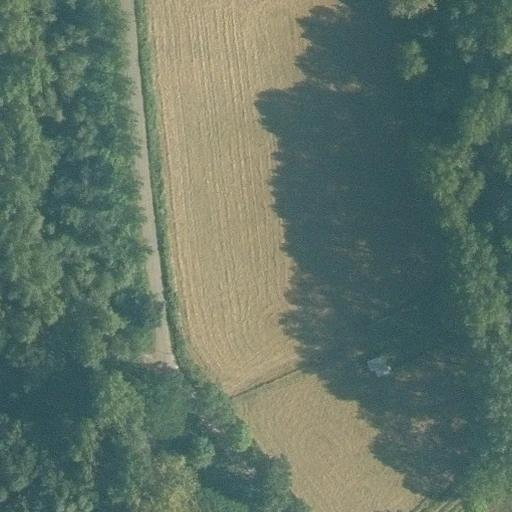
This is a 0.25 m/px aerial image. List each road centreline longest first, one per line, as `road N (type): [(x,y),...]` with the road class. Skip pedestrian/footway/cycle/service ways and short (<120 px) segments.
road 1 (unclassified): [(131,0),(170,370)]
road 2 (unclassified): [(170,370),(279,511)]
road 3 (unclassified): [(129,511),(170,370)]
